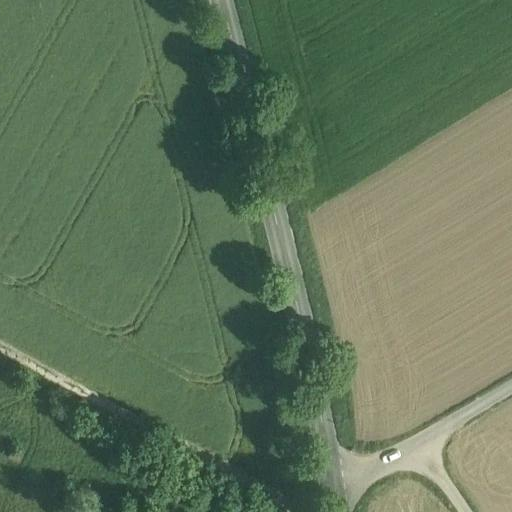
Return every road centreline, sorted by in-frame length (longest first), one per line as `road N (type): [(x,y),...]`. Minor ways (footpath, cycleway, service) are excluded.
road 1 (secondary): [(332,480),(219,0)]
road 2 (track): [(0,351),(297,511)]
